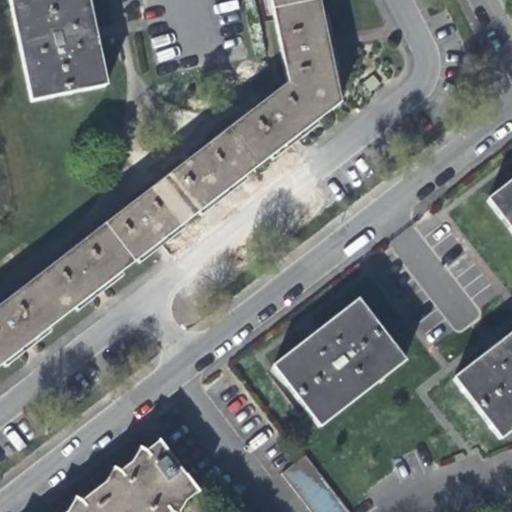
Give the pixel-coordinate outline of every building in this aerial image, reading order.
[(10,0),(31,103),(105,88),(94,38),(86,0),(10,0)] [(269,0),(274,23),(318,13),(315,0),(269,0)] [(325,48),(318,13),(274,23),(287,87),(314,122),(337,105),(325,48)] [(314,122),(287,87),(219,140),(246,176),(288,143),(314,122)] [(511,235),(511,182),(486,202),(511,235)] [(178,227),(151,192),(82,245),(109,281),(146,253),(178,227)] [(109,281),(82,245),(13,298),(40,334),(73,309),(109,281)] [(40,334),(13,298),(0,308),(0,365),(5,361),(40,334)] [(316,338),(274,370),(321,429),(405,364),(358,305),(316,338)] [(500,441),(511,431),(511,334),(495,348),(453,381),(500,441)] [(178,511),(179,509),(196,497),(185,482),(158,446),(143,458),(137,451),(132,466),(118,476),(110,472),(104,487),(80,506),(72,501),(68,511),(178,511)] [(309,511),(349,511),(307,455),(292,466),(282,474),(281,475),(309,511)] [(261,511),(250,497),(246,501),(232,511),(261,511)]
